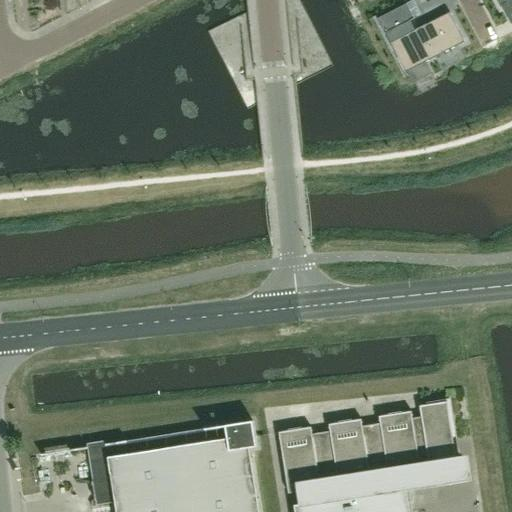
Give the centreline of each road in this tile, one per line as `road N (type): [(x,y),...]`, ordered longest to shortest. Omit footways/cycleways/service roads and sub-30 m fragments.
road 1 (residential): [(300,309),(267,0)]
road 2 (secondary): [(300,309),(0,340)]
road 3 (secondary): [(511,285),(300,309)]
road 4 (residential): [(3,72),(137,0)]
